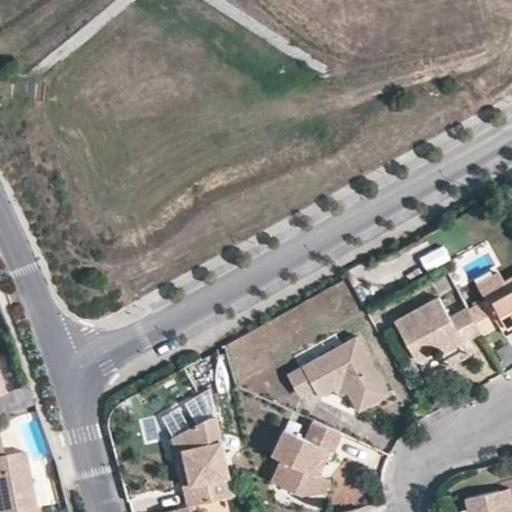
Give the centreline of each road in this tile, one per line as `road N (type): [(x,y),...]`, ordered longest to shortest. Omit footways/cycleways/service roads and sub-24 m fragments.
road 1 (residential): [(62,375),(511,134)]
road 2 (residential): [(418,511),(412,481),(421,453),(433,443),(501,431)]
road 3 (residential): [(100,511),(62,375)]
